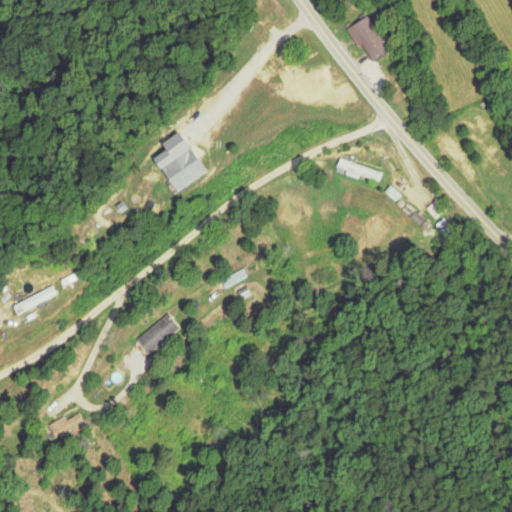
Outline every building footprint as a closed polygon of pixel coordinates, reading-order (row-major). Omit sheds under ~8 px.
[(400,49),(377,15),(360,26),(382,60),(400,49)] [(205,170),(189,146),(157,167),(173,191),(205,170)] [(137,205),(144,215),(160,204),(154,194),(137,205)] [(221,278),(224,285),(246,277),(244,270),(221,278)] [(18,306),(23,315),(65,294),(60,285),(18,306)] [(189,327),(175,311),(144,337),(158,354),(189,327)] [(58,424),(65,439),(95,425),(88,410),(58,424)]
